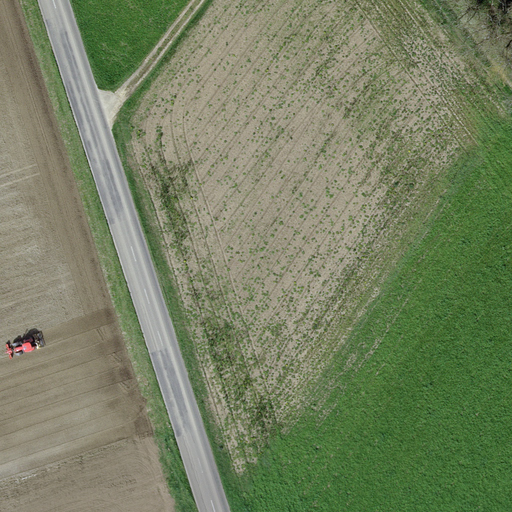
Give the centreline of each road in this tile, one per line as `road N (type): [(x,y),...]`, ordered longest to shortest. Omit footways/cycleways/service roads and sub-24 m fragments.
road 1 (tertiary): [(52,0),(214,511)]
road 2 (track): [(196,0),(93,130)]
